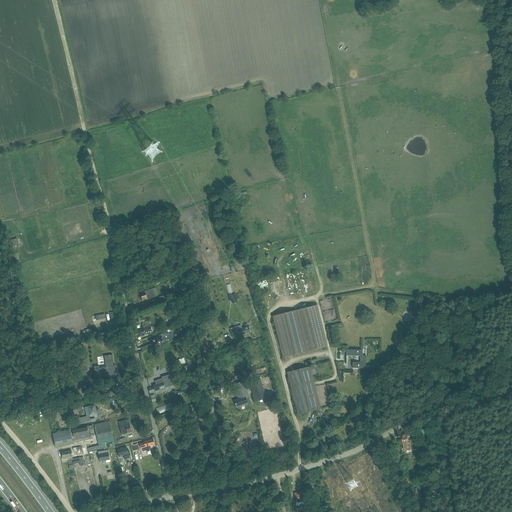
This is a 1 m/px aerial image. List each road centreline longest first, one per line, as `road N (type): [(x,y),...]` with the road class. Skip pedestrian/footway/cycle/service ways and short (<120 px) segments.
road 1 (unclassified): [(171,496),(53,0)]
road 2 (track): [(299,440),(267,318),(292,302),(375,286),(340,95)]
road 3 (unclassified): [(511,332),(481,375),(381,437),(299,469),(171,496)]
